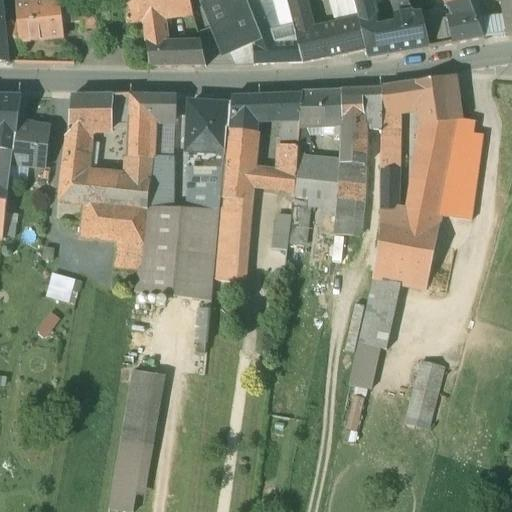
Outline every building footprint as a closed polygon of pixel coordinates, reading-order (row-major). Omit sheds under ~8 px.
[(2,0),(0,0),(0,63),(8,63),(4,24),(2,0)] [(95,0),(79,0),(82,28),(100,26),(95,0)] [(121,0),(125,24),(142,22),(160,18),(191,13),(188,0),(121,0)] [(229,56),(254,46),(239,4),(237,0),(204,0),(199,2),(221,60),(229,56)] [(285,0),(273,0),(280,23),(291,20),(286,1),(285,0)] [(306,30),(298,0),(287,0),(286,1),(291,20),(294,34),(295,34),(305,31),(306,30)] [(378,30),(370,0),(352,0),(357,19),(358,20),(365,51),(367,60),(385,57),(381,36),(378,30)] [(391,0),(397,15),(411,12),(406,0),(391,0)] [(442,0),(451,18),(446,19),(446,20),(435,22),(435,23),(441,47),(483,39),(473,15),(469,4),(469,3),(467,0),(442,0)] [(467,0),(469,3),(469,4),(473,15),(483,13),(480,0),(467,0)] [(511,0),(499,0),(505,37),(511,35),(511,0)] [(59,1),(16,5),(17,23),(19,43),(20,43),(63,38),(59,1)] [(256,2),(255,1),(239,4),(254,46),(254,66),(273,65),(273,45),(256,2)] [(397,15),(393,16),(396,33),(381,36),(385,57),(428,49),(422,25),(419,13),(413,15),(411,12),(397,15)] [(160,18),(142,22),(149,68),(204,67),(199,43),(164,45),(160,18)] [(357,19),(334,24),(342,55),(365,51),(358,20),(357,19)] [(17,23),(4,24),(7,51),(21,49),(20,43),(19,43),(17,23)] [(435,23),(422,25),(428,49),(441,47),(435,23)] [(306,30),(305,31),(295,34),(297,44),(302,63),(342,55),(334,24),(306,30)] [(297,44),(286,45),(288,64),(302,64),(302,63),(297,44)] [(286,45),(273,45),(273,65),(288,64),(286,45)] [(254,46),(229,56),(233,66),(254,66),(254,46)] [(455,78),(416,83),(419,106),(422,127),(424,127),(461,121),(455,78)] [(416,83),(382,88),(382,89),(382,90),(381,132),(379,170),(380,170),(380,182),(380,211),(397,211),(399,158),(398,109),(419,106),(416,83)] [(382,90),(341,92),(344,128),(342,128),(342,136),(338,173),(336,201),(363,202),(366,132),(381,132),(382,90)] [(341,92),(319,93),(321,128),(323,135),(342,136),(342,128),(344,128),(341,92)] [(319,93),(302,93),(302,94),(299,129),(306,129),(321,128),(319,93)] [(301,96),(232,98),(229,130),(227,130),(226,142),(254,145),(256,122),(280,122),(280,128),(280,146),(298,147),(298,145),(299,129),(302,94),(301,94),(301,96)] [(21,98),(0,97),(0,150),(2,151),(13,152),(15,137),(16,137),(17,125),(21,98)] [(113,97),(71,98),(68,130),(87,130),(112,130),(112,123),(113,97)] [(130,97),(113,97),(112,123),(128,124),(128,119),(129,119),(130,97)] [(175,98),(130,97),(129,119),(128,119),(128,124),(127,147),(149,149),(151,120),(175,120),(175,98)] [(225,158),(226,142),(227,130),(228,104),(187,101),(185,120),(183,155),(225,158)] [(461,121),(424,127),(419,155),(417,168),(413,210),(416,214),(441,218),(471,222),(482,136),(473,135),(474,123),(461,121)] [(48,129),(17,125),(16,137),(15,137),(13,152),(11,164),(44,168),(48,129)] [(306,129),(299,129),(298,145),(310,145),(309,137),(306,129)] [(87,142),(87,130),(68,130),(60,203),(85,205),(81,238),(118,242),(143,244),(153,160),(128,159),(126,179),(88,175),(83,171),(87,142)] [(254,145),(226,142),(225,158),(221,200),(248,203),(249,188),(250,188),(252,169),(254,145)] [(278,173),(266,171),(264,190),(294,193),(297,155),(298,147),(280,146),(278,173)] [(149,149),(127,147),(126,159),(128,159),(153,160),(153,159),(149,159),(149,149)] [(13,152),(2,151),(0,166),(0,188),(8,190),(11,164),(13,152)] [(313,161),(303,160),(303,155),(297,155),(294,193),(294,200),(309,201),(335,204),(336,201),(338,173),(331,172),(327,174),(312,175),(313,161)] [(173,210),(174,159),(153,159),(153,160),(143,244),(140,270),(138,270),(134,293),(211,303),(213,281),(220,216),(173,210)] [(266,171),(252,169),(250,188),(264,190),(266,171)] [(0,188),(0,238),(2,239),(8,190),(0,188)] [(294,200),(293,199),(291,218),(290,218),(288,237),(287,245),(303,248),(309,201),(294,200)] [(248,203),(221,200),(220,216),(213,281),(239,284),(248,203)] [(363,202),(336,201),(335,204),(336,204),(333,236),(360,237),(363,202)] [(397,211),(380,211),(379,238),(373,280),(401,286),(426,291),(441,218),(416,214),(398,211),(397,211)] [(277,217),(272,250),(270,250),(267,273),(284,275),(287,245),(288,237),(290,218),(277,217)] [(143,244),(118,242),(115,267),(138,270),(140,270),(143,244)] [(51,275),(47,299),(77,304),(82,281),(51,275)] [(372,281),(358,344),(380,350),(386,351),(401,286),(373,280),(372,281)] [(198,309),(193,342),(206,344),(211,311),(198,309)] [(48,338),(60,319),(50,313),(38,331),(48,338)] [(380,350),(358,344),(350,385),(366,390),(371,391),(380,350)] [(421,363),(405,425),(428,431),(444,369),(421,363)] [(168,380),(136,374),(111,511),(116,511),(137,511),(140,496),(147,497),(168,380)] [(366,390),(350,385),(344,411),(361,415),(366,390)]
